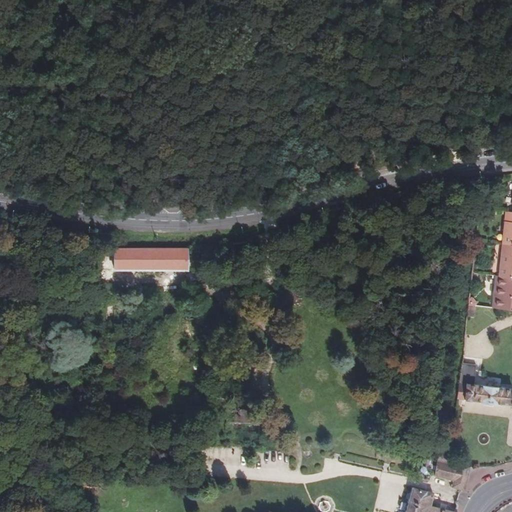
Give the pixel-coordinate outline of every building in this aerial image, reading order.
[(511,212),(505,212),(501,244),(502,244),(511,244),(511,212)] [(511,244),(502,244),(499,277),(511,278),(511,244)] [(185,247),(114,249),(115,268),(186,267),(185,247)] [(495,276),(491,309),(511,311),(511,278),(499,277),(495,276)] [(468,298),(467,306),(476,307),(476,303),(472,299),(468,298)] [(474,319),(475,307),(467,306),(466,318),(474,319)] [(462,363),(457,399),(511,407),(511,390),(465,384),(466,376),(472,377),(473,364),(462,363)] [(470,469),(451,464),(440,461),(436,475),(455,480),(452,487),(461,490),(463,490),(470,469)] [(456,511),(454,511),(429,506),(432,494),(412,488),(404,511),(456,511)]
